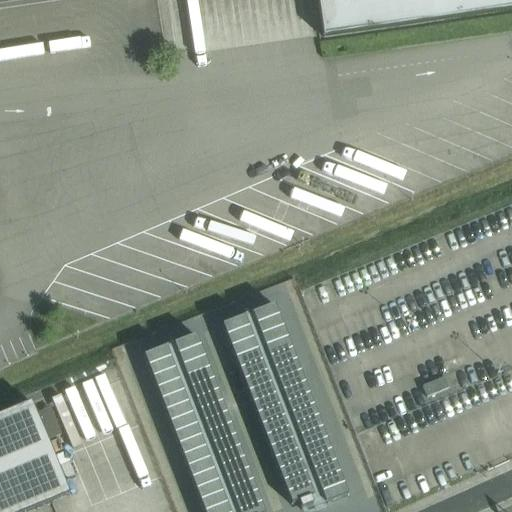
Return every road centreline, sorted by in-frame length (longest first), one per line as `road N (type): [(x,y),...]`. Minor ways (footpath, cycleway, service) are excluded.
road 1 (unknown): [(211,321),(270,295),(287,298),(367,502),(345,511)]
road 2 (unknown): [(211,321),(138,352),(198,511)]
road 3 (unknown): [(340,360),(385,454),(511,404)]
road 4 (unknown): [(491,241),(333,305),(326,320),(340,360)]
road 5 (unknown): [(284,511),(211,321)]
road 6 (unknown): [(340,360),(511,290)]
